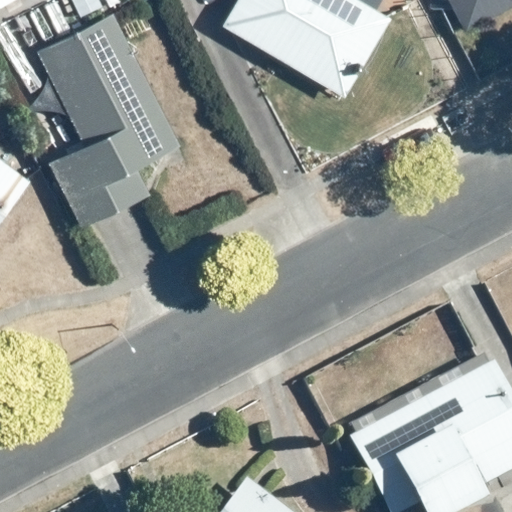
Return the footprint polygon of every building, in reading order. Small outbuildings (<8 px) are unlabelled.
[(386,17),(357,0),(233,0),(220,23),(339,95),(386,17)] [(511,1),(511,0),(445,0),(460,28),(511,1)] [(173,148),(105,11),(31,48),(79,145),(47,161),(78,226),(147,192),(135,167),(173,148)] [(0,215),(27,179),(0,158),(0,215)] [(511,469),(511,404),(491,363),(346,436),(383,511),(390,511),(412,501),(417,511),(461,511),(482,502),(475,488),(511,469)] [(283,511),(241,478),(214,511),(283,511)]
